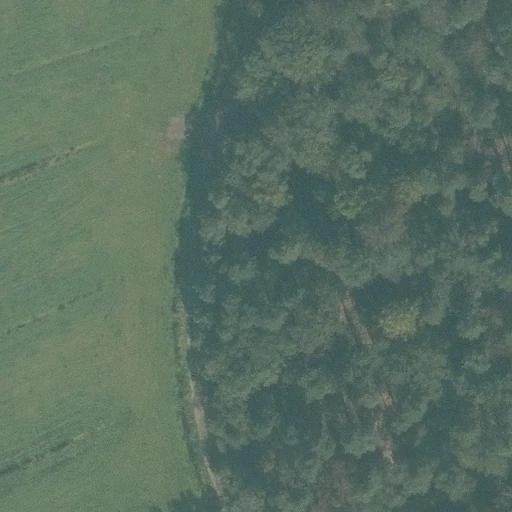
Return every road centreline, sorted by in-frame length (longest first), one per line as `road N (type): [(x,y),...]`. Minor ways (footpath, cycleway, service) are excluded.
road 1 (track): [(228,511),(194,394),(190,350),(211,140),(243,0)]
road 2 (track): [(228,85),(434,0)]
